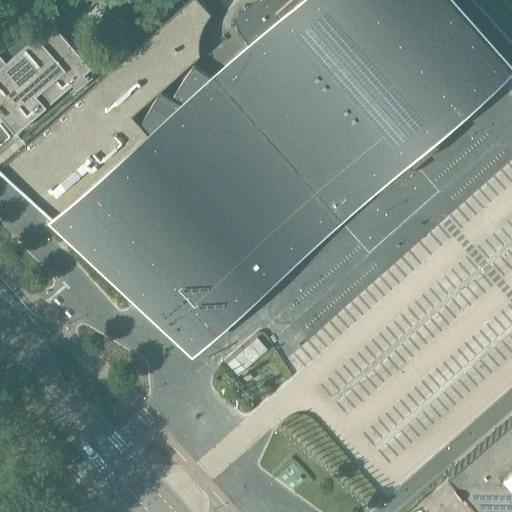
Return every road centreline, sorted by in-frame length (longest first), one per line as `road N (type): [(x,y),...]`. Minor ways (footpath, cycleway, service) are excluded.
road 1 (tertiary): [(164,489),(0,321)]
road 2 (tertiary): [(0,344),(139,511)]
